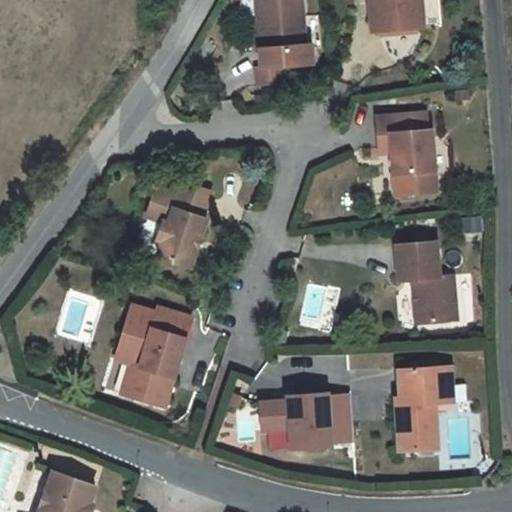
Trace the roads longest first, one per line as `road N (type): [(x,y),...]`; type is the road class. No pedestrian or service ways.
road 1 (residential): [(511,431),(489,0)]
road 2 (residential): [(115,130),(148,136),(284,124),(299,152),(235,326),(236,348)]
road 3 (tertiary): [(185,483),(0,406)]
road 4 (unclassified): [(0,290),(115,130)]
road 5 (unclassified): [(115,130),(195,0)]
